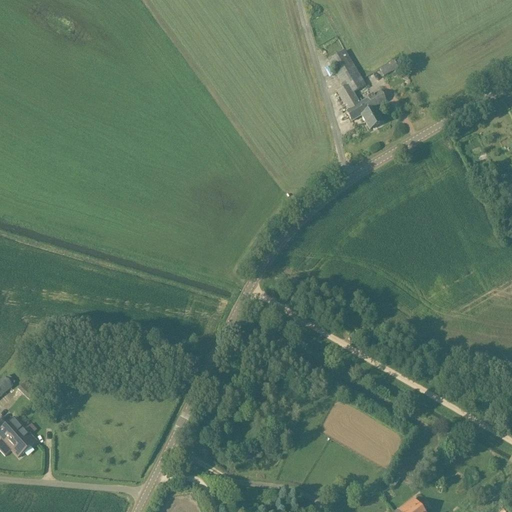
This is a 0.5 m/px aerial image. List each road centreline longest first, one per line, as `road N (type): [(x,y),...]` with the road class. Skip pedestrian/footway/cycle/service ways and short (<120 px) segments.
road 1 (tertiary): [(136,511),(248,288),(302,216),(348,179)]
road 2 (tertiary): [(348,179),(511,82)]
road 3 (unclassified): [(348,179),(299,0)]
